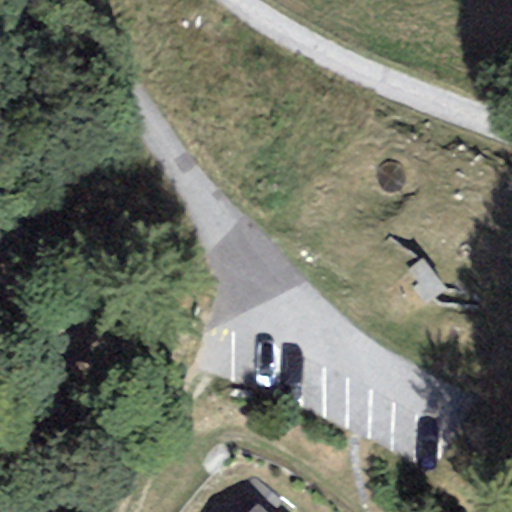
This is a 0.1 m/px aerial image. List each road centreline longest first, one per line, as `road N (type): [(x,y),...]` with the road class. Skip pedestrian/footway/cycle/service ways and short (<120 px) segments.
road 1 (unclassified): [(338,363),(259,283),(63,0)]
road 2 (unclassified): [(232,0),(336,65),(511,131)]
